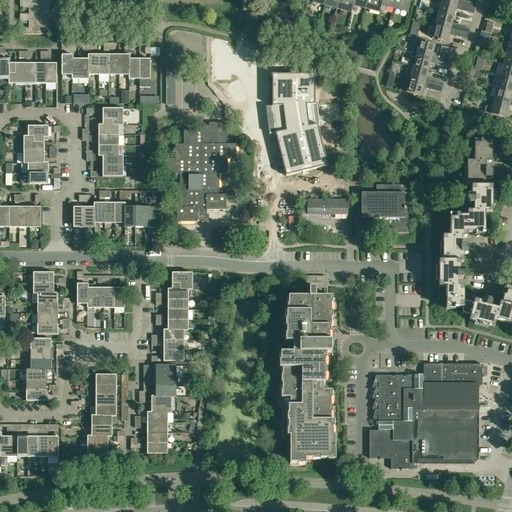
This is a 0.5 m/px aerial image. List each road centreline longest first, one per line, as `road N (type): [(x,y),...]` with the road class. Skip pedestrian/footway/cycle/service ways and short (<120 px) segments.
road 1 (unclassified): [(390,346),(390,266),(144,258)]
road 2 (residential): [(144,258),(133,350),(80,349),(79,370),(66,371),(65,407),(56,415),(5,415),(0,408)]
road 3 (residential): [(59,258),(59,201),(74,187),(72,123),(58,112),(0,124)]
road 4 (residential): [(511,125),(444,102),(481,0)]
road 5 (residential): [(362,462),(362,360),(369,346),(390,346)]
road 6 (unclassified): [(511,362),(455,346),(390,346)]
